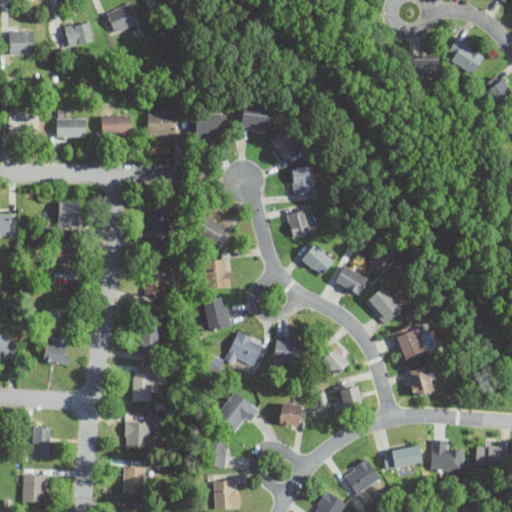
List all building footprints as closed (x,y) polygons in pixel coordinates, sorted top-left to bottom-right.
[(114,32),(140,20),(131,0),(105,12),(114,32)] [(93,41),(89,20),(65,24),(68,45),(93,41)] [(35,29),(9,29),(9,52),(35,52),(35,29)] [(473,74),(485,55),(461,41),(450,60),(473,74)] [(409,76),(439,76),(439,55),(409,55),(409,76)] [(511,93),(511,89),(501,76),(484,91),(496,106),(511,93)] [(236,125),(267,127),(269,105),(238,102),(236,125)] [(175,110),(147,110),(147,132),(175,132),(175,110)] [(226,112),(195,112),(195,135),(226,135),(226,112)] [(38,113),(8,113),(8,135),(38,135),(38,113)] [(101,113),(101,133),(131,132),(131,113),(101,113)] [(86,117),(56,117),(56,135),(86,135),(86,117)] [(284,158),(302,146),(287,125),(269,138),(284,158)] [(314,191),(312,165),(291,167),(293,192),(314,191)] [(80,200),(58,200),(58,226),(80,226),(80,200)] [(170,206),(148,206),(148,236),(170,236),(170,206)] [(286,212),(293,237),(314,231),(308,207),(286,212)] [(0,234),(11,234),(11,212),(0,212),(0,234)] [(194,232),(216,244),(226,224),(204,213),(194,232)] [(321,274),(334,259),(314,242),(301,258),(321,274)] [(75,271),(77,246),(56,244),(55,269),(75,271)] [(230,286),(228,257),(204,259),(206,287),(230,286)] [(358,293),(368,276),(344,263),(334,280),(358,293)] [(168,271),(147,269),(144,293),(165,296),(168,271)] [(397,292),(392,296),(381,285),(364,301),(386,323),(408,303),(397,292)] [(203,299),(209,329),(231,325),(225,294),(203,299)] [(403,360),(423,352),(412,323),(392,331),(403,360)] [(159,324),(140,324),(140,352),(159,352),(159,324)] [(69,331),(46,329),(43,361),(66,364),(69,331)] [(227,352),(253,365),(264,342),(238,329),(227,352)] [(0,355),(10,355),(10,332),(0,332),(0,355)] [(302,363),(304,338),(275,335),(273,361),(302,363)] [(350,361),(336,345),(319,360),(333,376),(350,361)] [(413,396),(434,390),(427,364),(406,369),(413,396)] [(159,371),(132,371),(132,400),(150,400),(150,390),(159,390),(159,371)] [(364,402),(357,383),(338,389),(345,408),(364,402)] [(258,409),(236,390),(216,414),(239,433),(258,409)] [(303,404),(282,400),(278,421),(299,425),(303,404)] [(150,445),(150,420),(125,420),(125,445),(150,445)] [(33,455),(50,455),(50,425),(33,425),(33,455)] [(230,438),(210,435),(206,464),(225,467),(230,438)] [(451,438),(430,438),(430,470),(463,470),(463,449),(451,449),(451,438)] [(423,462),(420,443),(383,449),(386,468),(423,462)] [(475,465),(502,465),(502,445),(475,445),(475,465)] [(380,477),(366,457),(342,473),(357,494),(380,477)] [(123,492),(145,492),(145,465),(123,465),(123,492)] [(44,473),(22,473),(22,501),(44,501),(44,473)] [(239,507),(239,479),(214,479),(214,507),(239,507)] [(310,511),(340,511),(347,503),(327,488),(310,511)] [(452,511),(479,511),(470,499),(452,511)]
